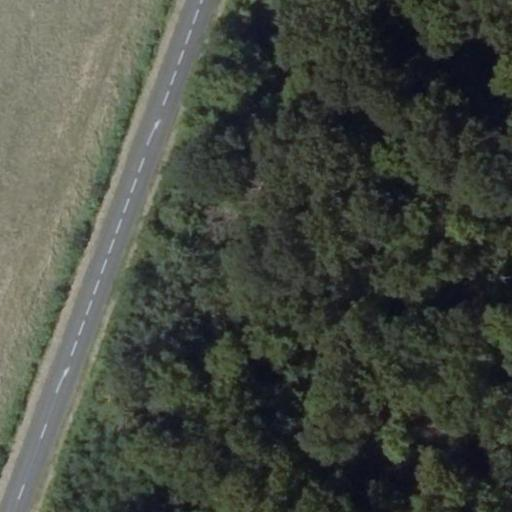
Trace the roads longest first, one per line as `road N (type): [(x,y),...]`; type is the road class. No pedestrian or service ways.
road 1 (secondary): [(203,0),(14,511)]
road 2 (track): [(511,449),(147,154)]
road 3 (track): [(334,0),(147,154)]
